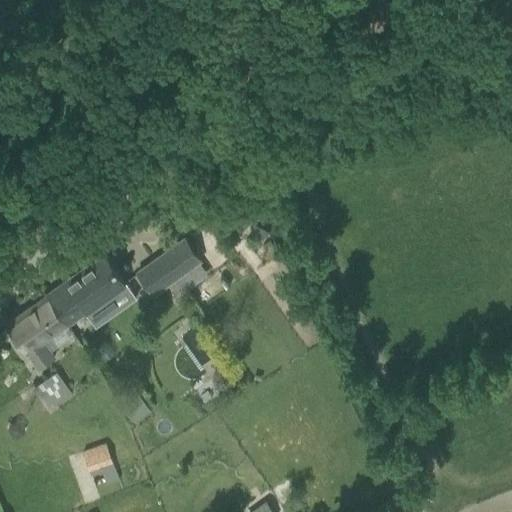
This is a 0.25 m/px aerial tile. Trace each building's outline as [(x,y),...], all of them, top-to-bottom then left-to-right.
[(202,259),(184,235),(135,270),(153,295),(202,259)] [(72,319),(125,280),(104,251),(51,290),(72,319)] [(42,340),(72,319),(51,290),(5,322),(38,367),(54,356),(42,340)] [(68,388),(67,387),(56,370),(34,385),(46,402),(68,388)] [(105,442),(82,450),(89,470),(100,466),(102,471),(106,484),(119,479),(105,442)]
